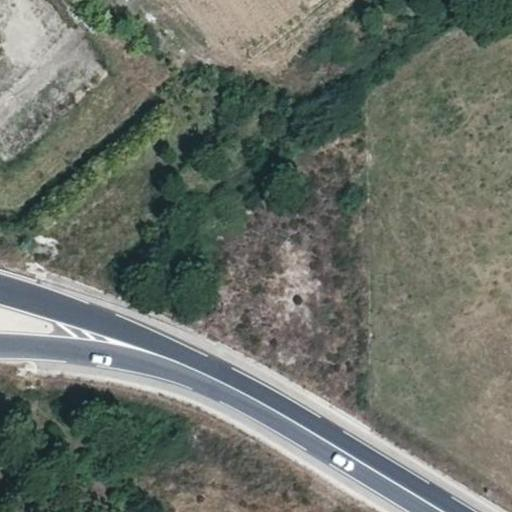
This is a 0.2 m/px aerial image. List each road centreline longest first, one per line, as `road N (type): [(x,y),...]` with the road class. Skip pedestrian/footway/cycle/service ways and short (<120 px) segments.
road 1 (primary): [(440,511),(207,374)]
road 2 (primary): [(207,374),(77,310),(0,288)]
road 3 (primary): [(0,348),(60,347),(207,374)]
